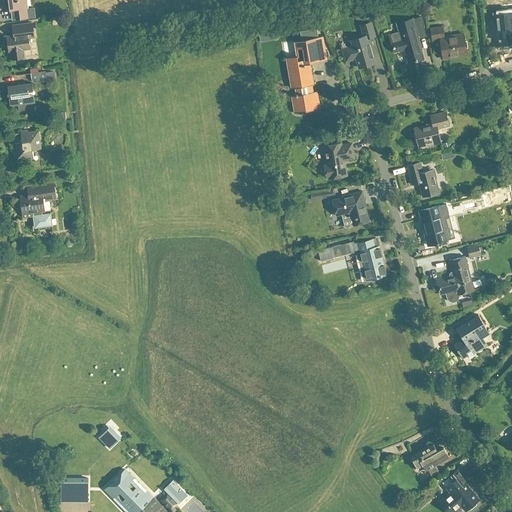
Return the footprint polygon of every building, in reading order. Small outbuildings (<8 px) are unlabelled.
[(1,0),(3,10),(27,7),(26,0),(1,0)] [(511,40),(511,13),(505,14),(506,21),(496,22),(498,42),(511,40)] [(421,59),(416,39),(425,36),(419,16),(395,23),(398,32),(389,34),(394,52),(400,51),(403,50),(407,63),(421,59)] [(374,63),(370,50),(372,50),(369,38),(374,37),(370,22),(360,25),(363,37),(350,40),(352,46),(342,49),(345,61),(356,58),(358,68),(374,63)] [(30,49),(28,38),(28,35),(33,35),(33,38),(34,38),(32,24),(12,26),(13,36),(6,37),(8,52),(10,52),(11,60),(24,58),(23,50),(30,49)] [(466,53),(463,34),(444,37),(442,27),(430,29),(432,43),(440,42),(443,59),(459,57),(458,55),(466,53)] [(275,31),(258,34),(260,42),(277,39),(275,31)] [(312,75),(310,63),(327,61),(325,48),(324,42),(323,36),(293,41),(296,55),(285,57),(290,88),(294,88),(295,94),(294,95),(291,96),(291,100),(292,100),(294,112),(293,112),(293,113),(320,109),(317,91),(313,92),(312,85),(314,85),(313,80),(312,75)] [(46,81),(45,72),(30,74),(31,80),(34,83),(46,81)] [(32,83),(7,86),(8,94),(9,98),(10,106),(17,105),(18,111),(30,109),(29,103),(34,102),(33,94),(33,91),(32,83)] [(440,143),(437,129),(449,126),(445,112),(430,116),(432,124),(416,128),(414,129),(417,144),(426,142),(427,146),(440,143)] [(41,149),(38,131),(20,133),(21,140),(20,140),(19,141),(19,142),(13,143),(15,161),(33,159),(32,150),(41,149)] [(347,176),(344,160),(354,158),(351,143),(341,145),(341,143),(323,146),(325,158),(326,165),(324,165),(326,178),(328,177),(329,179),(347,176)] [(438,191),(433,172),(422,175),(421,170),(422,170),(420,163),(407,166),(412,185),(419,183),(422,195),(438,191)] [(44,212),(43,200),(55,198),(53,183),(33,186),(32,185),(23,186),(24,196),(20,196),(20,201),(18,202),(19,210),(21,209),(23,218),(23,217),(23,218),(33,216),(35,227),(43,226),(51,225),(50,214),(42,215),(42,212),(44,212)] [(334,189),(316,192),(317,199),(324,198),(324,197),(335,195),(334,189)] [(369,221),(364,202),(365,201),(362,191),(347,195),(348,196),(332,200),(336,216),(349,212),(352,225),(347,226),(347,227),(369,221)] [(444,236),(438,214),(440,214),(438,206),(419,211),(425,236),(428,246),(445,242),(444,236)] [(367,280),(385,275),(376,238),(354,244),(361,271),(364,270),(367,280)] [(348,243),(340,245),(342,255),(351,253),(348,243)] [(469,258),(481,255),(480,252),(483,251),(481,246),(479,247),(478,244),(466,247),(469,258)] [(473,291),(464,257),(449,261),(454,281),(438,285),(440,295),(445,293),(447,299),(447,300),(448,301),(449,301),(449,302),(451,302),(452,303),(453,303),(454,303),(455,302),(456,302),(457,301),(457,300),(458,300),(458,299),(458,297),(458,296),(458,295),(473,291)] [(487,346),(478,330),(485,326),(478,315),(456,328),(463,339),(453,344),(462,359),(468,355),(467,353),(472,350),(474,354),(487,346)] [(66,446),(67,446),(85,429),(84,428),(84,429),(84,428),(84,429),(75,420),(58,437),(67,445),(66,445),(67,446),(66,446)] [(107,429),(99,438),(109,448),(120,438),(115,432),(112,435),(107,429)] [(433,444),(410,457),(416,468),(422,465),(425,471),(427,470),(431,477),(439,472),(435,465),(449,457),(443,447),(437,451),(433,444)] [(461,506),(465,511),(479,500),(466,484),(469,481),(458,469),(449,477),(453,482),(446,488),(450,493),(444,499),(449,504),(448,505),(449,507),(450,506),(455,511),(461,506)] [(166,511),(153,498),(150,501),(131,481),(133,479),(124,470),(104,490),(113,499),(116,496),(131,511),(166,511)] [(87,478),(61,478),(61,491),(87,491),(87,478)] [(167,494),(160,501),(169,511),(176,504),(167,494)]
